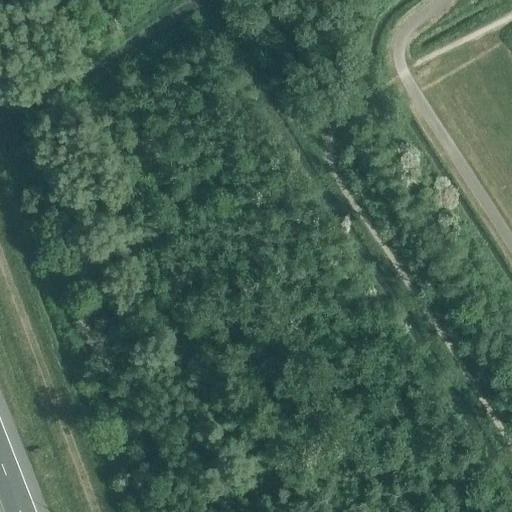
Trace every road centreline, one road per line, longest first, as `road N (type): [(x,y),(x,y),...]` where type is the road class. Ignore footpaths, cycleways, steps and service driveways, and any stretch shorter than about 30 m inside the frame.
road 1 (unknown): [(511,446),(343,190),(325,148),(331,126),(348,110),(511,16)]
road 2 (unknown): [(99,511),(0,252)]
